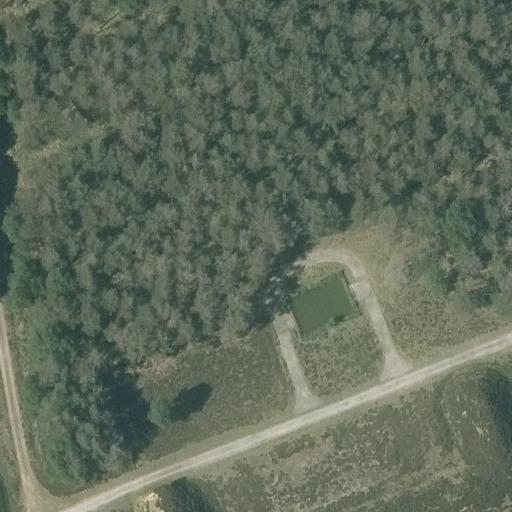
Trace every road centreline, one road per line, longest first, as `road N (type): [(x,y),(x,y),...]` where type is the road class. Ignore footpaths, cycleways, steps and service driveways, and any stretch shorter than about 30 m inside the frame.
road 1 (track): [(73,511),(511,336)]
road 2 (track): [(0,339),(31,478),(54,511)]
